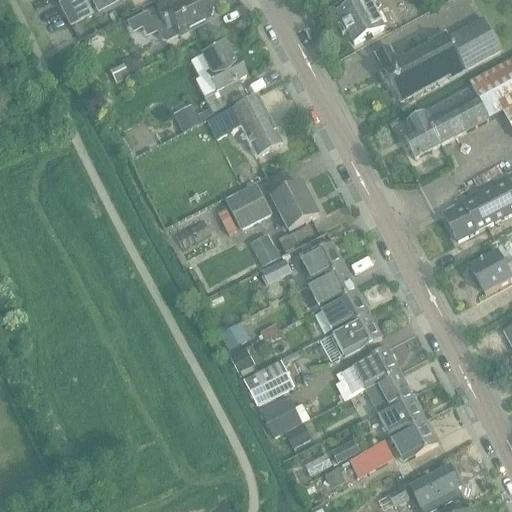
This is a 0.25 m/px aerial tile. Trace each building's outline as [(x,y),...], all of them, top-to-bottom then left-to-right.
[(82,0),(70,0),(58,6),(65,18),(86,7),(82,0)] [(202,0),(187,0),(148,21),(156,34),(160,43),(165,44),(178,37),(212,19),(211,17),(212,14),(209,7),(205,6),(202,0)] [(362,0),(338,13),(355,45),(385,29),(372,6),(369,0),(362,0)] [(86,7),(65,18),(70,27),(91,16),(86,7)] [(382,73),(398,105),(446,79),(448,82),(464,73),(499,54),(482,22),(446,41),(444,36),(428,44),(430,47),(395,65),(387,51),(375,57),(383,72),(382,73)] [(209,74),(205,76),(214,94),(203,100),(211,115),(246,97),(238,82),(245,78),(236,61),(232,63),(223,46),(201,57),(209,74)] [(137,56),(122,63),(129,76),(143,68),(137,56)] [(472,90),(407,125),(413,135),(403,141),(414,161),(502,114),(511,132),(511,62),(470,85),(472,90)] [(239,129),(242,134),(266,121),(255,98),(218,117),(228,135),(239,129)] [(173,117),(183,137),(200,128),(190,108),(173,117)] [(266,121),(242,134),(244,139),(248,145),(256,160),(280,147),(266,121)] [(171,210),(213,192),(199,160),(157,179),(171,210)] [(511,215),(511,190),(509,185),(506,178),(494,184),(497,191),(444,218),(458,244),(511,215)] [(224,203),(240,234),(272,217),(256,187),(224,203)] [(272,202),(288,233),(317,217),(301,187),(272,202)] [(176,238),(183,251),(211,235),(204,223),(176,238)] [(310,228),(289,239),(293,248),(314,237),(310,228)] [(250,247),(262,270),(280,260),(268,237),(250,247)] [(321,278),(322,280),(344,269),(332,245),(310,257),(312,260),(302,265),(311,283),(321,278)] [(470,271),(484,298),(511,282),(511,264),(504,269),(497,257),(470,271)] [(262,274),(268,286),(290,275),(284,263),(262,274)] [(316,288),(310,290),(320,312),(335,303),(357,292),(344,269),(322,280),(314,284),(316,288)] [(335,303),(320,312),(329,329),(332,335),(344,329),(370,315),(357,292),(335,303)] [(382,339),(370,315),(332,335),(333,340),(312,351),(321,372),(360,351),(382,339)] [(219,337),(229,354),(250,342),(240,324),(219,337)] [(275,327),(260,335),(264,341),(279,333),(275,327)] [(340,385),(335,388),(344,405),(366,393),(401,375),(388,350),(365,362),(352,368),(353,369),(341,376),(336,378),(340,385)] [(246,352),(230,361),(238,376),(254,367),(246,352)] [(243,383),(258,410),(294,391),(280,363),(243,383)] [(401,375),(366,393),(378,417),(413,398),(401,375)] [(260,413),(274,441),(285,436),(303,427),(303,426),(288,398),(260,413)] [(413,398),(378,417),(390,440),(398,436),(425,422),(413,398)] [(398,436),(390,440),(396,452),(403,465),(407,463),(438,447),(425,422),(398,436)] [(303,427),(285,436),(293,451),(311,442),(303,427)] [(331,454),(337,466),(360,454),(354,442),(331,454)] [(359,481),(393,462),(384,444),(349,462),(359,481)] [(449,468),(409,489),(421,511),(435,511),(460,499),(456,492),(460,490),(449,468)] [(337,471),(325,479),(333,491),(345,484),(337,471)] [(375,507),(386,500),(376,485),(365,491),(375,507)] [(408,502),(402,490),(388,498),(394,509),(408,502)]
